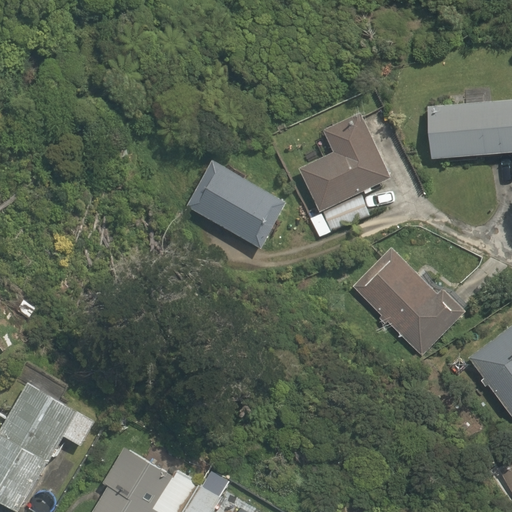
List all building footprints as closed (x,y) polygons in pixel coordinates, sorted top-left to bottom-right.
[(416,54),(419,75),(453,71),(450,50),(416,54)] [(511,151),(511,98),(434,104),(438,157),(511,151)] [(308,163),(335,229),(373,213),(364,191),(395,179),(368,111),(329,127),(338,150),(308,163)] [(299,209),(225,167),(199,213),(273,255),(299,209)] [(359,285),(426,353),(471,309),(449,287),(443,293),(397,247),(359,285)] [(511,329),(475,355),(511,406),(511,329)] [(66,435),(83,445),(98,419),(29,382),(0,432),(3,434),(0,438),(0,497),(21,510),(66,435)] [(455,431),(463,423),(454,415),(447,422),(455,431)] [(105,483),(110,486),(94,511),(181,511),(200,483),(175,468),(172,473),(126,446),(105,483)] [(214,511),(224,496),(203,484),(186,511),(214,511)]
